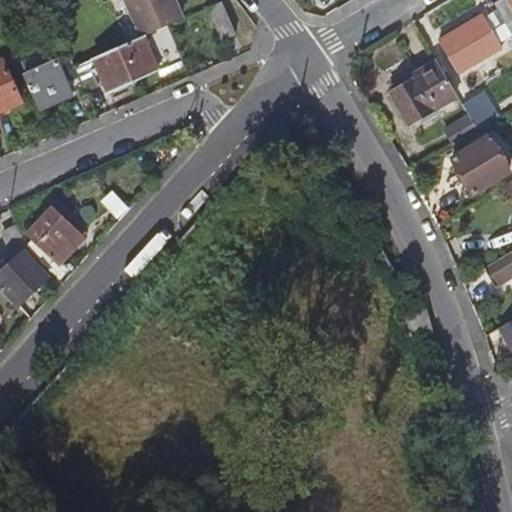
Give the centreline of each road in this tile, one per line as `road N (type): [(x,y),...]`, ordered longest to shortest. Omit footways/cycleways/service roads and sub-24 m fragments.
road 1 (residential): [(309,59),(401,208),(486,426)]
road 2 (residential): [(0,393),(239,137)]
road 3 (residential): [(0,192),(199,107),(239,137)]
